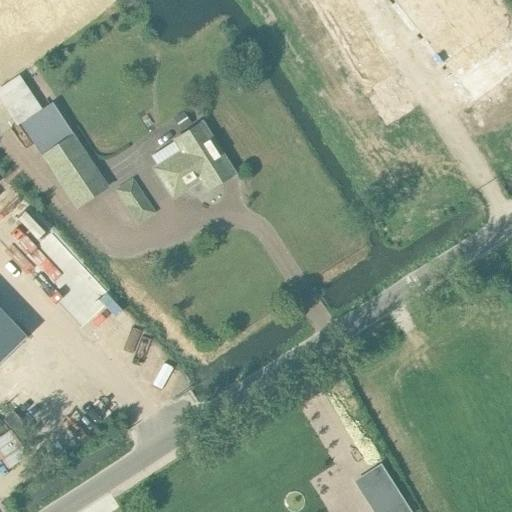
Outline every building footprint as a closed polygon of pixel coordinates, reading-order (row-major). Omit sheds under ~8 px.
[(249,0),(243,4),(251,16),(273,0),(249,0)] [(278,0),(273,0),(251,16),(259,29),(285,10),(278,0)] [(405,0),(396,0),(356,25),(366,40),(411,9),(405,0)] [(459,0),(459,1),(470,16),(491,0),(459,0)] [(502,0),(491,0),(470,16),(480,29),(508,7),(502,0)] [(511,12),(508,7),(480,29),(491,43),(511,26),(511,12)] [(411,9),(366,40),(375,56),(421,25),(411,9)] [(285,10),(259,29),(269,44),(296,25),(285,10)] [(296,25),(269,44),(280,60),(307,40),(296,25)] [(421,25),(375,56),(385,72),(431,40),(421,25)] [(511,26),(491,43),(502,57),(511,49),(511,26)] [(307,40),(280,60),(289,72),(315,54),(307,40)] [(431,40),(385,72),(397,89),(440,55),(431,40)] [(315,54),(289,72),(296,85),(324,66),(315,54)] [(440,55),(397,89),(406,104),(450,71),(440,55)] [(324,66),(296,85),(307,100),(334,81),(324,66)] [(450,71),(406,104),(416,120),(460,87),(450,71)] [(334,81),(307,100),(316,115),(344,95),(334,81)] [(460,87),(416,120),(425,135),(469,101),(460,87)] [(344,95),(316,115),(325,132),(355,111),(344,95)] [(469,101),(425,135),(434,150),(479,118),(469,101)] [(72,135),(51,104),(20,124),(41,156),(72,135)] [(355,111),(325,132),(333,143),(362,123),(355,111)] [(479,118),(434,150),(452,178),(499,148),(479,118)] [(362,123),(333,143),(344,160),(374,140),(362,123)] [(181,151),(154,169),(170,194),(185,185),(193,198),(205,189),(207,192),(234,174),(202,124),(174,141),(181,151)] [(72,135),(41,156),(77,209),(108,189),(72,135)] [(132,180),(115,191),(138,224),(154,213),(132,180)] [(15,214),(0,229),(0,230),(31,261),(46,245),(15,214)] [(0,312),(0,360),(24,338),(0,312)] [(403,511),(377,462),(382,459),(349,395),(327,406),(323,398),(303,409),(332,465),(309,477),(327,511),(403,511)]
